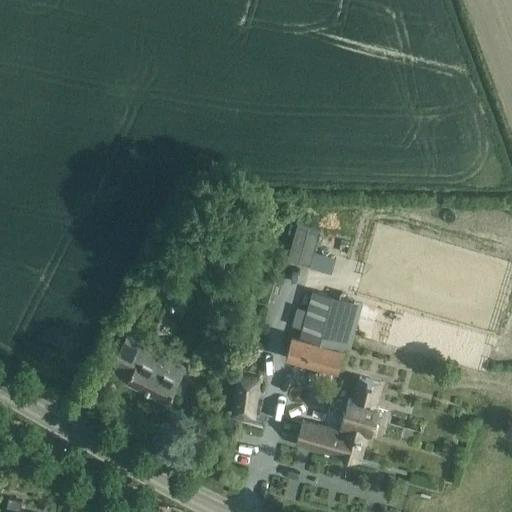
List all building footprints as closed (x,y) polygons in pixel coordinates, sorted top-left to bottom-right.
[(309,265),(319,232),(297,225),(287,258),(309,265)] [(340,348),(353,300),(312,289),(299,336),(291,334),(285,356),(337,371),(344,349),(340,348)] [(167,402),(185,367),(125,336),(108,371),(167,402)] [(239,360),(249,361),(251,344),(241,343),(239,360)] [(254,414),(258,376),(237,374),(233,411),(254,414)] [(302,420),(295,442),(358,460),(366,433),(370,434),(378,406),(373,405),(380,382),(359,376),(352,399),(347,398),(340,425),(345,427),(344,431),(302,420)] [(8,497),(4,511),(22,511),(19,511),(21,500),(8,497)]
